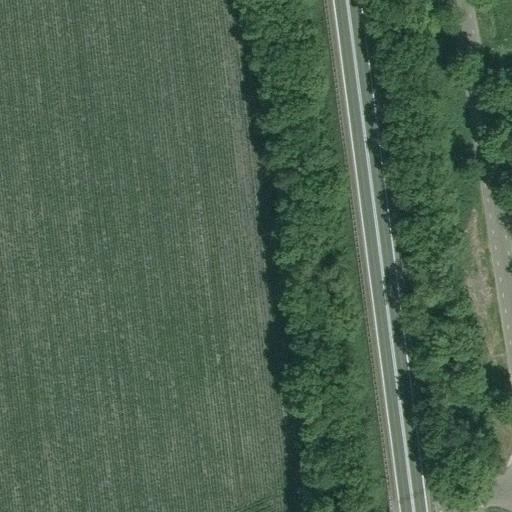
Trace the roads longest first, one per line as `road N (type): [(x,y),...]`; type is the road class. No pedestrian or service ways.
road 1 (trunk): [(413,511),(346,0)]
road 2 (unclassified): [(511,302),(465,0)]
